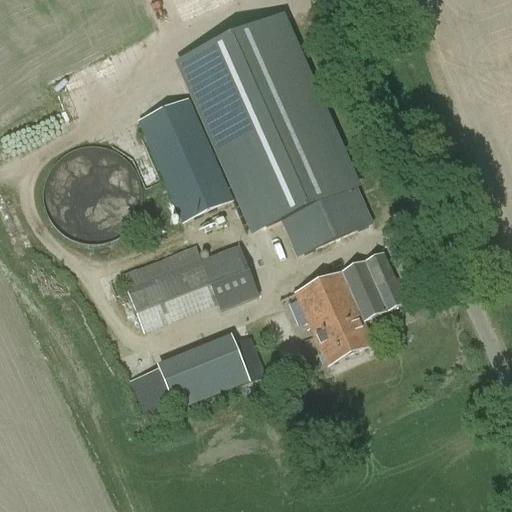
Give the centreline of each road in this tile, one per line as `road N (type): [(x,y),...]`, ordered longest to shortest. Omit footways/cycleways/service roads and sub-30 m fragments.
road 1 (unclassified): [(511,404),(407,157),(352,0)]
road 2 (track): [(303,0),(267,3),(174,38),(113,120),(0,169)]
